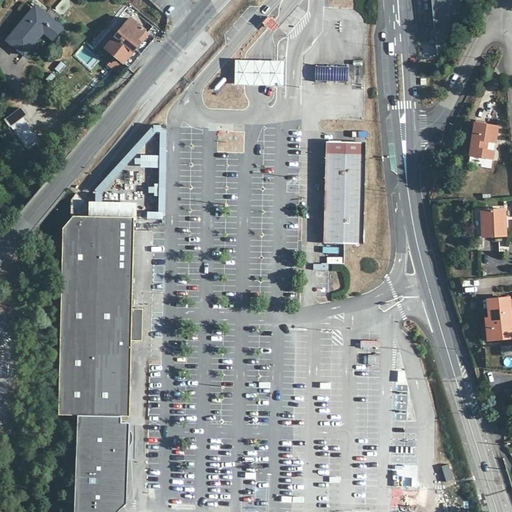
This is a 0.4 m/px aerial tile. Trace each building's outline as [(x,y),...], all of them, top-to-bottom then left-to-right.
[(466,0),(431,0),(437,56),(466,0)] [(36,6),(9,41),(26,55),(43,32),(53,39),(63,28),(36,6)] [(131,19),(107,48),(123,63),(148,34),(131,19)] [(263,27),(267,31),(273,25),(269,21),(263,27)] [(284,64),(234,64),(234,89),(284,89),(284,64)] [(347,67),(316,67),(316,83),(347,84),(347,67)] [(21,107),(5,119),(11,126),(12,125),(29,150),(40,141),(23,117),(26,115),(21,107)] [(498,125),(475,122),(470,157),(492,160),(494,151),(488,150),(484,149),(485,141),(489,142),(495,143),(498,125)] [(326,141),(324,242),(363,244),(365,142),(326,141)] [(88,200),(88,215),(133,216),(134,201),(88,200)] [(506,236),(504,209),(481,210),(483,238),(506,236)] [(69,413),(76,413),(120,414),(128,415),(130,339),(141,340),(142,307),(131,307),(133,216),(88,215),(78,215),(78,218),(69,218),(61,228),(57,409),(57,413),(69,413)] [(490,318),(492,341),(511,338),(511,334),(511,328),(510,316),(509,298),(488,300),(490,318)] [(503,356),(491,356),(491,367),(503,367),(503,356)] [(232,399),(209,399),(209,413),(232,412),(232,399)] [(73,511),(117,511),(125,504),(128,421),(120,421),(120,414),(76,413),(73,511)] [(449,464),(439,467),(444,483),(454,480),(449,464)] [(405,507),(427,508),(427,487),(406,487),(405,507)] [(302,491),(279,491),(279,503),(302,503),(302,491)]
